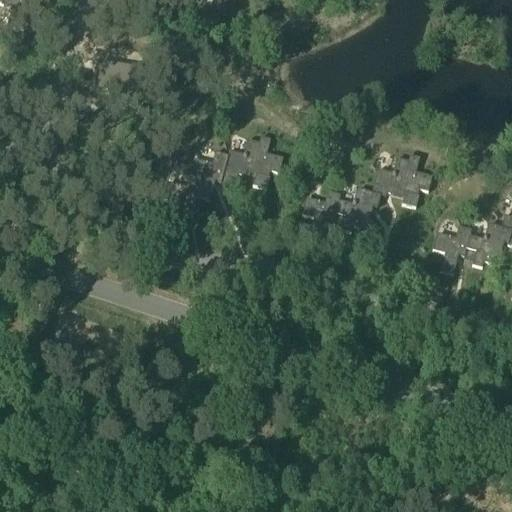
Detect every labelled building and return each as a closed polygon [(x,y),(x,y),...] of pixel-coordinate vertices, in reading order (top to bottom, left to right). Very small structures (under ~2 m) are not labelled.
[(0,0),(0,8),(10,12),(5,29),(22,34),(25,23),(44,28),(47,14),(28,9),(29,0),(0,0)] [(97,65),(92,94),(135,101),(140,72),(97,65)] [(167,185),(162,203),(173,206),(170,225),(182,227),(185,208),(203,211),(204,204),(208,205),(212,185),(229,188),(230,182),(235,183),(236,178),(254,182),(255,178),(268,181),(269,176),(278,178),(281,163),(265,160),(269,146),(258,143),(257,147),(245,144),(242,159),(228,156),(227,159),(213,157),(211,168),(191,164),(184,190),(167,185)] [(303,201),(298,218),(312,222),(306,240),(321,244),(327,225),(340,229),(339,234),(348,237),(350,232),(359,234),(358,237),(371,240),(375,227),(367,225),(372,211),(376,213),(380,199),(400,204),(402,197),(414,201),(415,195),(424,198),(429,182),(414,178),(419,163),(408,159),(406,166),(395,163),(391,178),(377,174),(370,197),(355,192),(350,208),(337,204),(339,198),(326,194),(322,207),(303,201)] [(435,238),(432,254),(443,257),(439,275),(455,279),(459,261),(463,262),(465,254),(474,256),(471,270),(482,272),(483,266),(489,267),(488,271),(503,275),(505,263),(498,261),(501,250),(507,251),(507,248),(511,248),(511,221),(502,220),(500,232),(486,229),(483,243),(469,240),(470,234),(457,231),(455,242),(435,238)]
